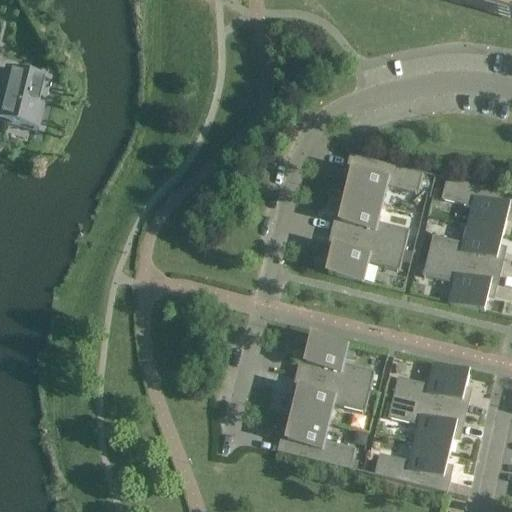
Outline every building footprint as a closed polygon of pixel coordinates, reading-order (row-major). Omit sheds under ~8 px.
[(511,0),(441,0),(511,20),(511,0)] [(0,125),(36,134),(49,83),(3,72),(1,81),(0,81),(0,125)] [(350,159),(346,174),(352,176),(349,184),(346,197),(381,205),(385,189),(417,197),(422,176),(390,168),(349,158),(348,159),(350,159)] [(439,210),(440,203),(473,211),(469,227),(504,233),(508,214),(511,214),(511,197),(446,182),(442,195),(434,193),(430,208),(439,210)] [(335,221),(331,236),(412,256),(412,255),(416,239),(407,237),(408,233),(376,225),(380,208),(381,205),(346,197),(340,222),(335,221)] [(432,239),(427,259),(498,278),(502,262),(497,260),(504,233),(469,227),(464,247),(432,239)] [(333,253),(327,277),(361,285),(366,266),(398,274),(401,264),(409,266),(412,256),(331,236),(331,237),(327,251),(333,253)] [(454,288),(449,306),(484,315),(489,291),(495,292),(498,278),(427,259),(422,280),(454,288)] [(300,362),(297,376),(369,394),(373,375),(341,367),(346,348),(311,340),(306,364),(300,362)] [(397,381),(392,400),(464,418),(468,403),(462,402),(468,378),(434,370),(429,388),(397,381)] [(298,394),(293,417),(327,426),(331,408),(363,416),(369,394),(297,376),(293,393),(298,394)] [(419,429),(415,447),(449,455),(455,433),(460,434),(464,418),(392,400),(387,421),(419,429)] [(276,455),(350,473),(355,452),(322,444),(327,426),(293,417),(287,441),(281,439),(278,454),(276,454),(276,455)] [(355,434),(352,446),(364,448),(367,437),(355,434)] [(378,457),(373,479),(446,496),(447,496),(445,495),(449,480),(444,479),(449,455),(415,447),(410,465),(378,457)]
